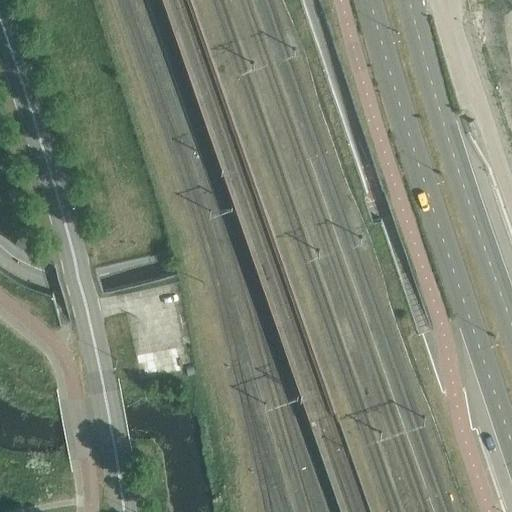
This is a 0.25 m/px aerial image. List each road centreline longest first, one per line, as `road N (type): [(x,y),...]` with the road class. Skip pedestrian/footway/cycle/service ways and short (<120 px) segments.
road 1 (tertiary): [(123,511),(106,384),(74,246),(0,9)]
road 2 (primary): [(376,0),(511,435)]
road 3 (primary): [(511,317),(414,0)]
road 4 (unclassified): [(511,166),(445,0)]
